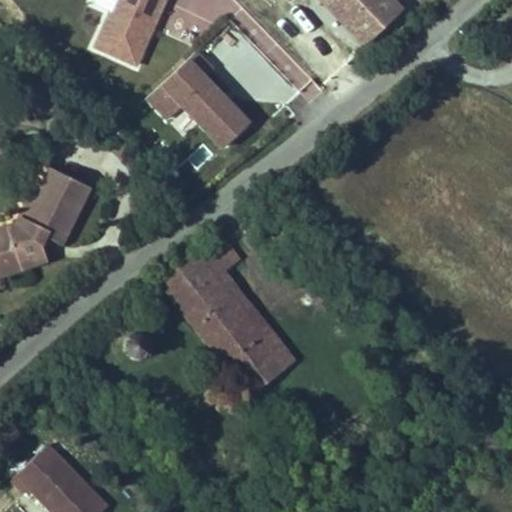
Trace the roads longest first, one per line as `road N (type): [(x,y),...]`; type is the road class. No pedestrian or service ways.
road 1 (tertiary): [(480,0),(89,307),(0,389)]
road 2 (unknown): [(344,111),(237,0)]
